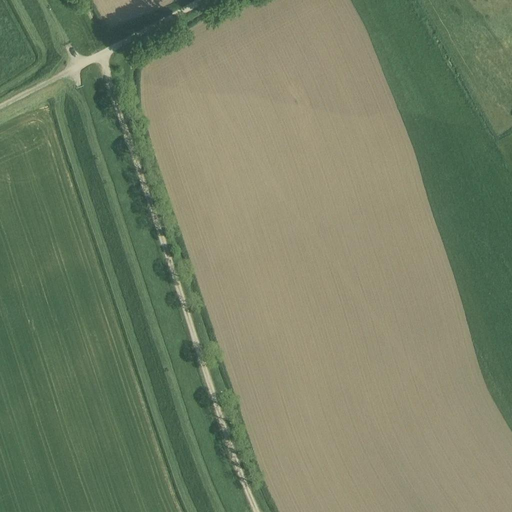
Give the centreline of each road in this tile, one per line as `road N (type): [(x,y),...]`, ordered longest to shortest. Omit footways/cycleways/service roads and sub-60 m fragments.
road 1 (track): [(256,511),(100,56)]
road 2 (track): [(74,69),(221,511)]
road 3 (track): [(74,69),(204,0)]
